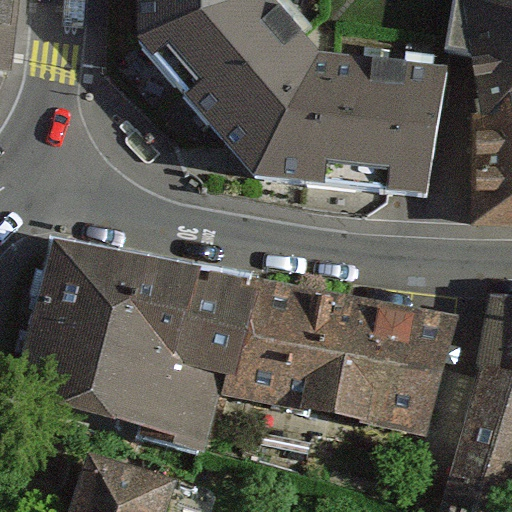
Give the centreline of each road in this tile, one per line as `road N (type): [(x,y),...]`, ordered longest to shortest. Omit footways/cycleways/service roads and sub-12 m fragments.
road 1 (residential): [(35,163),(119,207),(197,232),(425,266),(511,266)]
road 2 (residential): [(35,163),(56,60),(58,0)]
